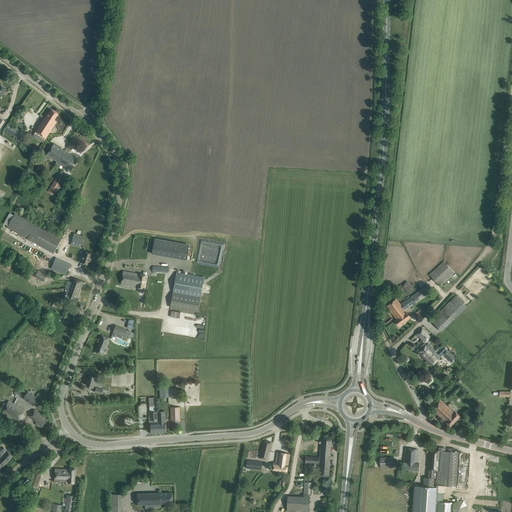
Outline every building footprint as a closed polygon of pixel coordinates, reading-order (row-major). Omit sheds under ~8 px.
[(45,139),(54,126),(56,121),(54,120),(58,114),(51,109),(47,115),(46,115),(35,132),(32,136),(42,142),(44,139),(45,139)] [(24,133),(8,123),(4,130),(19,140),(24,133)] [(47,154),(57,161),(64,150),(54,143),(47,154)] [(76,158),(64,150),(57,161),(69,169),(76,158)] [(62,187),(59,185),(65,175),(60,172),(48,191),(53,194),(55,191),(58,193),(62,187)] [(32,188),(32,187),(28,184),(25,189),(31,193),(34,189),(32,188)] [(62,238),(48,230),(43,227),(42,228),(15,213),(8,225),(54,251),(62,238)] [(74,233),(72,241),(83,244),(85,237),(74,233)] [(154,239),(152,253),(186,260),(189,245),(154,239)] [(93,254),(88,252),(85,251),(82,259),(81,258),(80,262),(89,265),(93,254)] [(52,267),(51,269),(56,271),(66,275),(67,274),(71,264),(56,257),(52,267)] [(46,270),(49,264),(41,261),(39,267),(46,270)] [(455,273),(444,261),(429,275),(439,285),(440,284),(441,285),(455,273)] [(47,275),(39,270),(35,277),(43,282),(47,275)] [(140,273),(128,272),(123,271),(121,284),(138,286),(138,287),(143,288),(144,288),(146,274),(140,273)] [(198,312),(200,298),(204,277),(177,272),(170,307),(198,312)] [(63,288),(62,292),(66,294),(64,300),(76,305),(79,298),(78,298),(81,289),(81,286),(84,287),(85,282),(73,278),(69,289),(68,289),(67,289),(65,288),(63,288)] [(409,294),(414,288),(407,281),(402,286),(401,284),(395,290),(400,294),(404,289),(409,294)] [(410,317),(407,312),(405,311),(408,309),(433,291),(428,284),(410,297),(401,304),(400,303),(397,298),(386,306),(396,319),(395,320),(399,326),(410,317)] [(467,306),(459,299),(456,295),(431,320),(442,331),(467,306)] [(207,317),(206,324),(217,326),(218,318),(207,317)] [(113,332),(112,336),(116,337),(116,336),(120,338),(121,337),(122,337),(122,336),(129,338),(129,337),(132,338),(134,333),(131,332),(116,325),(113,332)] [(431,337),(423,328),(417,334),(425,342),(431,337)] [(109,338),(102,335),(96,352),(103,354),(109,338)] [(424,343),(416,351),(426,360),(429,358),(428,357),(435,350),(428,344),(426,345),(424,343)] [(453,355),(447,349),(443,354),(449,360),(453,355)] [(426,361),(431,366),(440,357),(434,351),(435,351),(435,350),(428,357),(429,358),(426,360),(426,361)] [(98,383),(99,378),(89,375),(87,385),(93,387),(95,382),(98,383)] [(160,397),(169,397),(168,385),(160,385),(160,397)] [(23,398),(30,403),(34,406),(39,399),(28,391),(23,398)] [(450,426),(460,416),(455,411),(454,412),(439,398),(430,407),(450,426)] [(4,403),(1,408),(4,410),(3,412),(14,418),(18,421),(24,410),(20,407),(16,405),(14,403),(13,403),(9,401),(7,404),(4,403)] [(171,420),(173,420),(173,426),(179,426),(178,420),(180,420),(179,407),(171,407),(171,420)] [(41,428),(48,421),(35,410),(31,415),(41,424),(39,426),(41,428)] [(158,423),(157,411),(150,412),(150,420),(157,420),(157,423),(150,423),(151,433),(160,433),(160,425),(159,425),(158,423)] [(166,432),(166,427),(166,422),(165,419),(165,411),(157,411),(158,423),(159,425),(160,425),(160,433),(166,432)] [(306,456),(305,461),(305,464),(314,464),(314,463),(319,464),(318,475),(323,475),(328,476),(332,440),(321,439),(320,457),(306,456)] [(263,440),(260,449),(269,451),(270,452),(271,448),(272,443),(263,440)] [(439,451),(430,450),(428,470),(429,470),(428,478),(424,477),(423,486),(414,485),(412,511),(436,511),(437,501),(437,492),(438,485),(441,485),(441,488),(444,488),(445,486),(455,486),(458,452),(455,452),(455,448),(448,448),(448,451),(445,451),(445,449),(445,448),(439,447),(439,451)] [(418,470),(419,463),(417,463),(418,449),(405,448),(404,462),(403,462),(402,469),(418,470)] [(0,469),(13,456),(9,453),(7,450),(1,455),(0,454),(0,469)] [(289,463),(290,459),(291,454),(277,452),(276,463),(274,463),(273,470),(287,472),(288,463),(289,463)] [(380,458),(381,468),(394,467),(394,457),(380,458)] [(261,470),(262,462),(247,460),(246,468),(261,470)] [(55,469),(55,480),(58,481),(58,478),(63,478),(63,481),(68,481),(68,483),(75,483),(76,469),(69,468),(69,469),(55,469)] [(36,490),(42,472),(35,470),(29,488),(36,490)] [(161,508),(161,504),(172,504),(172,493),(133,494),(133,499),(133,502),(138,502),(138,505),(145,505),(145,509),(158,508),(161,508)] [(66,506),(64,511),(72,511),(75,496),(67,495),(66,506)] [(110,495),(109,511),(123,511),(124,495),(110,495)] [(288,496),(287,511),(305,511),(309,511),(310,495),(304,495),(304,496),(288,496)] [(323,508),(328,504),(325,500),(320,504),(318,505),(320,508),(322,507),(323,508)] [(467,505),(464,501),(458,500),(453,503),(452,509),(454,511),(465,511),(466,511),(467,505)] [(450,511),(452,502),(437,501),(436,511),(450,511)]
